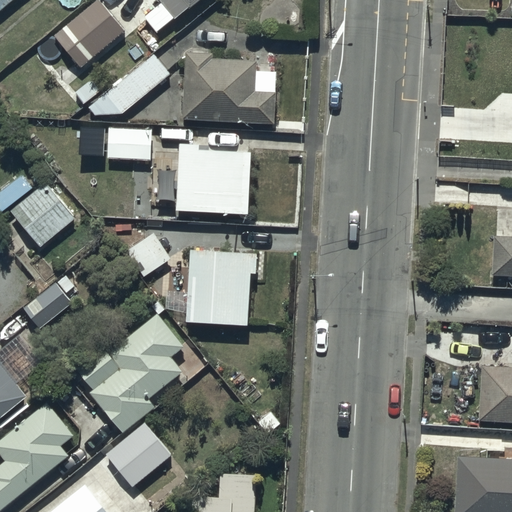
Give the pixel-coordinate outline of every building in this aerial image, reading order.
[(0,0),(0,9),(10,0),(0,0)] [(95,0),(47,39),(73,71),(121,33),(95,0)] [(162,0),(163,1),(145,16),(160,33),(199,0),(162,0)] [(511,25),(476,25),(474,67),(511,68),(511,25)] [(152,54),(82,109),(89,116),(117,114),(168,75),(152,54)] [(176,100),(175,123),(267,127),(269,73),(248,72),(249,63),(204,61),(204,56),(178,55),(176,91),(170,91),(170,100),(176,100)] [(102,130),(101,160),(146,161),(147,132),(102,130)] [(199,143),(177,143),(175,212),(246,214),(248,153),(198,151),(199,143)] [(73,218),(42,183),(6,215),(37,249),(73,218)] [(164,260),(147,235),(121,253),(138,278),(164,260)] [(511,243),(492,243),(491,282),(511,282),(511,243)] [(257,254),(187,251),(184,325),(246,328),(248,275),(256,275),(257,254)] [(53,284),(16,309),(31,331),(70,303),(63,293),(71,286),(65,277),(54,285),(53,284)] [(180,347),(154,313),(72,374),(115,430),(152,402),(148,396),(182,371),(169,355),(180,347)] [(0,417),(25,399),(0,367),(0,417)] [(511,373),(481,372),(477,431),(511,432),(511,373)] [(70,435),(45,403),(0,438),(0,456),(2,460),(0,461),(0,505),(66,454),(58,444),(70,435)] [(168,454),(137,418),(97,453),(128,488),(168,454)] [(511,511),(511,464),(455,461),(452,511),(511,511)] [(248,511),(251,478),(207,476),(206,502),(185,501),(184,511),(248,511)] [(95,511),(77,489),(47,511),(95,511)]
